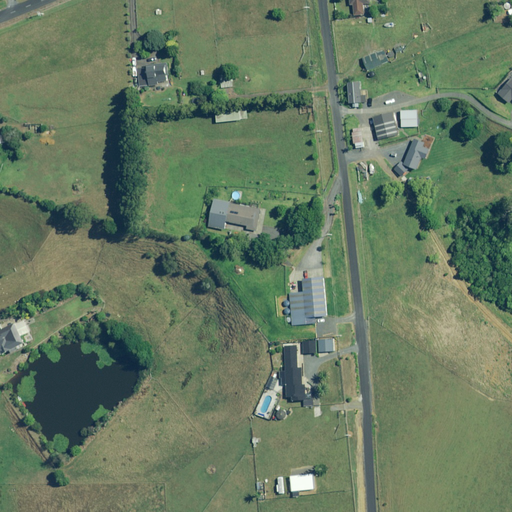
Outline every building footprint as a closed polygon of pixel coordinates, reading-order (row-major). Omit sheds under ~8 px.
[(350,0),(351,6),(354,5),(355,16),(365,15),(364,4),(372,4),(371,0),(350,0)] [(390,62),(385,50),(363,59),(368,71),(390,62)] [(168,81),(166,63),(148,65),(148,66),(138,67),(140,87),(159,86),(159,82),(168,81)] [(234,87),(233,75),(221,76),(222,88),(234,87)] [(511,81),(501,94),(511,103),(511,102),(511,81)] [(360,107),(360,103),(367,103),(366,90),(362,91),(361,82),(349,82),(350,104),(354,103),(354,108),(360,107)] [(418,127),(418,110),(402,111),(402,127),(418,127)] [(399,135),(394,113),(374,118),(379,140),(399,135)] [(362,127),(354,129),(354,133),(353,133),(355,149),(365,147),(362,127)] [(262,210),(255,208),(256,205),(231,200),(230,203),(215,199),(209,227),(225,230),(227,222),(248,226),(247,229),(257,231),(262,210)] [(182,214),(170,213),(169,222),(181,224),(182,214)] [(325,277),(318,277),(303,279),(305,292),(290,294),(293,326),(308,325),(307,318),(328,316),(325,277)] [(0,356),(11,351),(13,354),(18,351),(18,349),(30,343),(26,334),(21,336),(15,324),(0,331),(0,356)] [(335,352),(334,339),(319,340),(320,352),(335,352)] [(317,341),(304,341),(304,354),(317,353),(317,341)] [(307,399),(306,385),(304,385),(303,368),(299,368),(298,358),(286,358),(286,371),(281,371),(281,379),(280,379),(280,385),(287,385),(288,398),(293,397),(293,401),(304,401),(304,407),(314,406),(314,399),(307,399)] [(282,410),(281,410),(280,410),(280,411),(279,411),(278,412),(278,413),(278,414),(277,415),(277,416),(278,417),(278,418),(279,419),(280,420),(281,420),(282,420),(283,420),(284,420),(285,420),(286,419),(287,418),(287,417),(288,416),(288,415),(288,414),(287,413),(287,412),(286,411),(285,410),(284,410),(283,410),(282,410)] [(316,489),(315,474),(292,477),(293,492),(316,489)]
